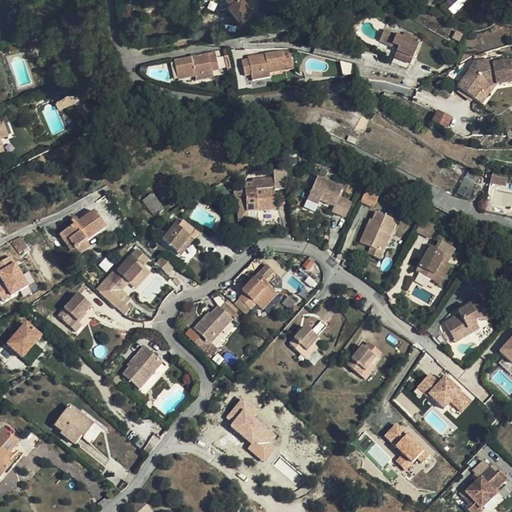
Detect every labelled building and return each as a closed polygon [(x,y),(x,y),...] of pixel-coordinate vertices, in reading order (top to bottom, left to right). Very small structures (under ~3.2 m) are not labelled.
[(243,21),(255,12),(245,0),(229,0),(233,4),(231,6),(243,21)] [(452,14),(468,0),(446,0),(443,3),(452,14)] [(402,37),(385,30),(380,41),(391,45),(392,43),(400,46),(398,51),(413,58),(420,42),(422,38),(405,31),(402,37)] [(245,75),(251,74),(269,71),(270,73),(286,69),(283,51),(248,57),(249,60),(243,61),(245,75)] [(411,64),(413,58),(398,51),(395,57),(411,64)] [(450,59),(443,52),(438,58),(444,64),(450,59)] [(194,75),(212,71),(219,69),(216,55),(209,57),(208,54),(175,61),(178,80),(195,76),(194,75)] [(511,59),(501,61),(492,63),(491,58),(475,61),(478,63),(473,70),(471,68),(458,87),(475,99),(481,90),(484,93),(488,87),(495,85),(511,82),(511,59)] [(213,77),(212,71),(194,75),(195,76),(196,81),(213,77)] [(269,71),(251,74),(253,81),(271,77),(270,73),(269,71)] [(482,104),(495,85),(488,87),(484,93),(481,90),(475,99),(482,104)] [(369,118),(372,120),(377,113),(355,101),(349,110),(361,117),(362,114),(369,118)] [(444,125),(448,114),(434,108),(430,119),(444,125)] [(318,130),(355,145),(362,132),(369,118),(362,114),(361,117),(354,129),(324,116),(318,130)] [(362,132),(406,155),(416,142),(372,120),(369,118),(362,132)] [(355,145),(398,167),(406,155),(362,132),(355,145)] [(406,155),(473,190),(480,176),(416,142),(406,155)] [(406,155),(398,167),(456,198),(467,200),(473,190),(406,155)] [(277,206),(276,186),(288,186),(288,170),(275,170),(276,177),(254,178),(254,181),(246,181),(246,185),(236,185),(237,195),(247,195),(247,206),(257,206),(277,206)] [(506,186),(508,177),(492,174),(490,183),(506,186)] [(312,207),(322,211),(337,218),(350,192),(324,180),(312,207)] [(364,192),(362,203),(375,206),(377,194),(364,192)] [(163,210),(151,195),(142,202),(154,217),(163,210)] [(257,214),(257,206),(247,206),(247,195),(237,195),(237,215),(257,214)] [(320,216),(322,211),(312,207),(310,211),(320,216)] [(79,223),(69,229),(59,235),(70,252),(74,249),(79,256),(89,248),(85,242),(105,229),(94,213),(79,223)] [(362,240),(385,217),(376,213),(373,222),(370,221),(362,241),(362,240)] [(397,222),(385,217),(362,240),(362,241),(360,244),(370,248),(382,253),(397,222)] [(67,225),(69,229),(79,223),(76,219),(67,225)] [(189,241),(176,256),(179,259),(197,239),(181,225),(176,230),(189,241)] [(160,243),(176,256),(189,241),(176,230),(173,228),(160,243)] [(27,249),(19,238),(11,242),(18,253),(27,249)] [(380,260),(382,253),(370,248),(368,255),(380,260)] [(74,249),(70,252),(67,254),(73,263),(80,259),(79,256),(74,249)] [(431,284),(442,263),(445,257),(430,249),(416,276),(431,284)] [(11,257),(0,263),(0,280),(2,284),(0,285),(0,300),(1,302),(9,297),(28,287),(11,257)] [(130,258),(116,272),(128,284),(131,281),(142,269),(130,258)] [(157,264),(168,272),(172,266),(162,258),(157,264)] [(276,265),(272,260),(263,267),(267,271),(276,265)] [(447,266),(442,263),(431,284),(435,287),(447,266)] [(264,308),(281,295),(275,287),(276,286),(271,280),(282,272),(276,265),(267,271),(264,273),(260,277),(254,281),(248,286),(250,289),(244,293),(253,305),(259,301),(264,308)] [(264,273),(259,267),(254,270),(256,272),(260,277),(264,273)] [(147,273),(142,269),(131,281),(135,285),(147,273)] [(128,284),(116,272),(110,278),(123,290),(128,284)] [(251,276),(254,281),(260,277),(256,272),(251,276)] [(244,293),(239,297),(248,309),(253,305),(244,293)] [(80,309),(85,304),(75,295),(56,316),(65,325),(71,319),(75,322),(83,313),(80,309)] [(203,310),(219,325),(233,314),(221,299),(212,305),(210,303),(203,310)] [(88,307),(85,304),(80,309),(83,313),(88,307)] [(440,326),(446,337),(461,330),(462,332),(471,328),(469,325),(472,324),(484,322),(482,310),(476,311),(468,312),(467,309),(454,315),(455,319),(440,326)] [(207,334),(219,325),(203,310),(194,316),(207,334)] [(285,342),(297,354),(309,342),(314,337),(312,335),(322,324),(317,319),(306,329),(302,325),(285,342)] [(41,337),(24,322),(5,345),(22,359),(41,337)] [(191,327),(185,334),(199,346),(205,339),(191,327)] [(461,330),(446,337),(449,345),(473,333),(471,328),(462,332),(461,330)] [(511,334),(498,350),(511,363),(511,362),(511,334)] [(309,342),(297,354),(301,357),(312,345),(309,342)] [(360,377),(370,365),(380,354),(368,344),(363,350),(361,349),(347,366),(360,377)] [(119,373),(136,389),(159,363),(141,348),(119,373)] [(374,368),(370,365),(360,377),(364,380),(374,368)] [(473,400),(443,374),(438,379),(430,372),(413,390),(421,398),(427,393),(444,409),(450,403),(461,413),(473,400)] [(216,378),(226,389),(231,383),(220,373),(216,378)] [(211,382),(222,393),(226,389),(216,378),(211,382)] [(223,420),(252,442),(247,449),(264,462),(276,447),(271,443),(277,435),(254,417),(260,410),(242,396),(223,420)] [(92,427),(68,408),(53,426),(60,431),(58,433),(72,445),(80,436),(82,438),(92,427)] [(405,470),(417,459),(421,463),(430,454),(396,422),(383,435),(402,453),(395,461),(405,470)] [(2,431),(0,433),(0,476),(7,469),(1,463),(5,458),(11,463),(16,458),(10,453),(17,444),(2,431)] [(11,464),(11,463),(5,458),(1,463),(7,469),(11,464)] [(488,492),(504,476),(496,469),(493,472),(487,466),(476,476),(477,478),(463,492),(466,495),(462,499),(466,504),(463,507),(467,511),(477,511),(480,510),(479,508),(491,495),(488,492)]
